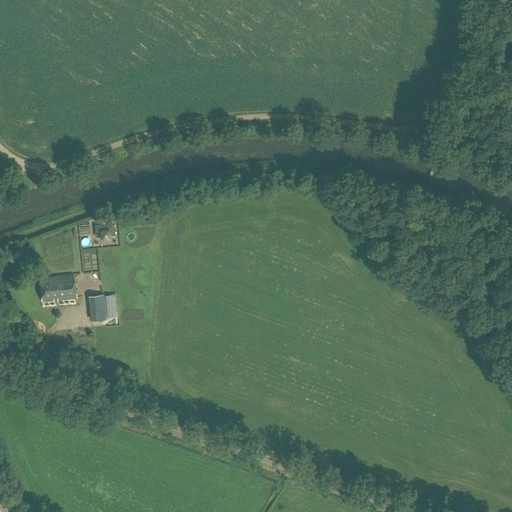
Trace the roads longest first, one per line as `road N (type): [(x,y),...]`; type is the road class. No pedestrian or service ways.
road 1 (unclassified): [(463,83),(443,109),(405,128),(292,116),(221,119),(43,167),(0,149)]
road 2 (unclassified): [(401,511),(0,370)]
